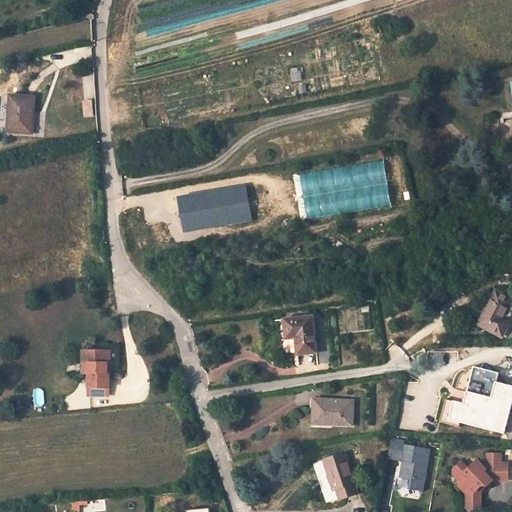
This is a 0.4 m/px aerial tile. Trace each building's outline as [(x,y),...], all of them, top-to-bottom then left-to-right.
[(389,22),(378,25),(381,36),(392,32),(389,22)] [(35,98),(10,96),(9,114),(12,114),(10,132),(31,134),(35,98)] [(511,300),(496,292),(479,325),(502,337),(511,321),(503,318),(511,300)] [(312,316),(284,320),(286,336),(295,335),(298,355),(316,353),(312,316)] [(113,351),(86,352),(86,366),(92,366),(92,374),(92,375),(92,397),(93,396),(113,396),(112,374),(110,374),(110,366),(113,365),(113,351)] [(471,406),(489,410),(496,382),(488,376),(478,379),(471,406)] [(455,402),(450,419),(505,434),(511,403),(511,386),(496,382),(489,410),(471,406),(455,402)] [(352,422),(353,401),(318,400),(317,409),(314,409),(314,420),(331,421),(331,424),(342,425),(342,421),(352,422)] [(193,415),(187,417),(190,424),(195,422),(193,415)] [(346,453),(323,460),(334,491),(337,490),(340,499),(358,494),(355,484),(356,484),(346,453)] [(508,481),(508,477),(508,463),(501,463),(501,454),(487,453),(487,459),(482,465),(477,460),(468,469),(461,462),(453,470),(453,473),(453,474),(458,479),(458,486),(466,494),(466,503),(481,503),(481,493),(477,489),(481,486),(487,486),(492,481),(508,481)] [(481,511),(481,503),(466,503),(466,509),(469,511),(481,511)]
